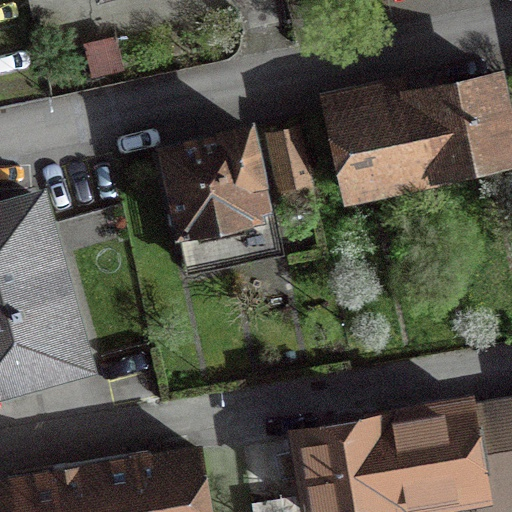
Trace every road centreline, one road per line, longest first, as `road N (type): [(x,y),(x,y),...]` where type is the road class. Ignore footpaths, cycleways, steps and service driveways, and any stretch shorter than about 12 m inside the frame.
road 1 (residential): [(0,145),(511,26)]
road 2 (residential): [(0,456),(511,361)]
